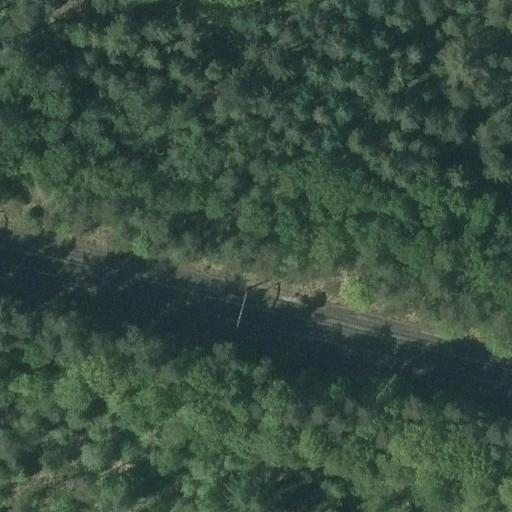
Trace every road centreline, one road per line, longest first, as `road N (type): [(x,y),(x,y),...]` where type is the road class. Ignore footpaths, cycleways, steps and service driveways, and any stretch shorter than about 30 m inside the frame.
road 1 (track): [(0,155),(511,278)]
road 2 (track): [(0,349),(511,469)]
